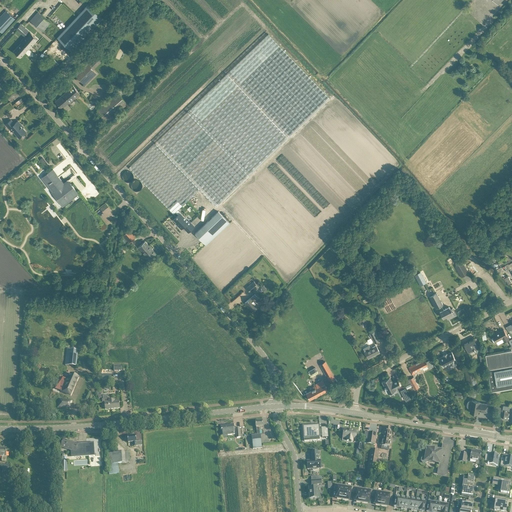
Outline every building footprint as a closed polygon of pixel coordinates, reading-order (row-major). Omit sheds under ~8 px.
[(57,37),(72,51),(102,18),(88,4),(57,37)] [(0,30),(2,33),(16,18),(6,10),(0,16),(0,30)] [(43,32),(50,23),(38,12),(30,20),(43,32)] [(21,24),(16,29),(25,37),(21,42),(21,43),(14,51),(20,57),(28,49),(38,39),(29,32),(21,24)] [(329,98),(269,34),(155,142),(129,167),(174,214),(200,189),(216,206),(329,98)] [(58,64),(54,60),(47,67),(51,71),(58,64)] [(86,61),(73,73),(85,85),(96,74),(90,68),(92,67),(86,61)] [(55,101),(61,109),(80,93),(73,85),(55,101)] [(96,110),(106,122),(128,104),(118,92),(96,110)] [(11,120),(6,124),(12,131),(12,130),(19,138),(26,131),(22,127),(23,127),(21,124),(18,121),(14,124),(11,120)] [(53,169),(42,178),(52,192),(58,200),(60,198),(64,204),(78,193),(68,180),(64,183),(53,169)] [(195,233),(206,245),(229,223),(218,211),(195,233)] [(180,213),(173,219),(177,222),(177,223),(178,225),(181,229),(183,227),(188,232),(194,226),(190,221),(188,221),(180,213)] [(129,230),(123,235),(128,240),(129,239),(131,241),(135,237),(129,230)] [(153,256),(156,253),(149,246),(145,241),(139,246),(143,251),(142,252),(149,259),(152,257),(153,257),(153,256)] [(237,262),(245,270),(253,262),(254,263),(256,261),(255,260),(259,256),(252,248),(237,262)] [(463,259),(455,264),(457,267),(456,267),(462,279),(469,275),(463,263),(465,263),(463,259)] [(500,267),(496,270),(507,283),(511,281),(508,276),(506,277),(500,267)] [(426,282),(421,271),(414,275),(420,286),(426,282)] [(254,281),(246,287),(251,292),(258,286),(254,281)] [(430,296),(436,308),(438,307),(440,311),(443,318),(449,315),(449,316),(450,318),(456,315),(453,308),(451,309),(449,307),(444,309),(441,305),(443,304),(437,292),(430,296)] [(255,293),(245,302),(249,308),(250,307),(253,310),(258,306),(253,299),(257,295),(255,293)] [(504,329),(492,336),(495,342),(502,338),(504,341),(509,338),(504,329)] [(379,340),(374,331),(370,334),(374,343),(379,340)] [(479,349),(474,339),(464,344),(468,352),(473,350),(474,351),(479,349)] [(369,345),(363,348),(365,351),(364,351),(368,358),(380,352),(376,345),(370,348),(369,345)] [(76,367),(78,351),(67,350),(65,365),(76,367)] [(511,350),(485,354),(488,369),(511,364),(511,350)] [(447,353),(443,355),(443,356),(439,358),(443,367),(448,364),(449,365),(452,364),(451,363),(456,360),(452,352),(447,354),(447,353)] [(430,360),(426,362),(425,360),(421,362),(421,361),(409,367),(412,374),(417,372),(416,371),(427,366),(429,368),(433,366),(430,360)] [(325,361),(320,364),(330,382),(335,379),(325,361)] [(472,362),(464,364),(469,385),(476,384),(472,362)] [(511,366),(487,371),(491,391),(511,387),(511,366)] [(61,377),(56,389),(60,391),(71,396),(79,377),(71,374),(68,380),(61,377)] [(395,388),(401,385),(398,380),(392,382),(390,377),(382,381),(386,389),(385,389),(386,392),(387,392),(388,393),(396,390),(395,388)] [(413,377),(408,379),(414,390),(419,387),(413,377)] [(310,399),(328,390),(322,381),(314,386),(315,388),(306,393),(310,399)] [(410,399),(405,388),(400,390),(406,401),(410,399)] [(59,399),(58,407),(69,408),(70,405),(71,406),(72,401),(59,399)] [(119,402),(114,402),(114,400),(109,400),(108,399),(102,400),(103,405),(105,405),(105,410),(119,409),(119,402)] [(488,412),(489,404),(479,402),(479,401),(471,400),(471,401),(470,401),(468,401),(467,402),(467,405),(467,407),(469,408),(470,408),(469,412),(477,413),(478,410),(488,412)] [(503,405),(502,409),(504,409),(504,414),(503,419),(509,420),(511,420),(511,409),(511,410),(511,406),(503,405)] [(262,421),(255,422),(257,435),(251,435),(252,449),(261,448),(259,431),(263,431),(262,421)] [(229,426),(221,427),(222,434),(222,436),(235,435),(234,425),(229,425),(229,426)] [(319,430),(319,425),(313,425),(313,426),(311,426),(303,426),(304,438),(304,441),(310,441),(310,438),(320,437),(320,435),(322,435),(322,438),(328,437),(327,427),(321,428),(321,430),(319,430)] [(389,447),(392,429),(385,428),(384,431),(383,430),(382,430),(382,434),(384,435),(382,446),(389,447)] [(353,440),(356,441),(357,432),(344,430),(343,438),(347,439),(347,441),(352,442),(353,440)] [(369,433),(367,444),(375,445),(377,434),(369,433)] [(136,441),(135,436),(127,437),(128,443),(132,442),(133,446),(142,445),(141,441),(136,441)] [(63,452),(64,449),(75,452),(75,456),(89,455),(89,457),(95,456),(94,443),(93,444),(88,444),(88,449),(80,449),(80,445),(78,445),(63,440),(61,448),(60,451),(62,452),(63,452)] [(427,462),(427,461),(439,464),(438,474),(446,476),(451,447),(443,445),(442,451),(427,448),(426,453),(425,453),(424,458),(422,459),(421,461),(423,463),(425,463),(427,462)] [(371,450),(367,472),(375,473),(379,451),(371,450)] [(471,451),(470,460),(473,460),(476,461),(476,464),(479,464),(480,461),(481,452),(478,451),(478,452),(471,451)] [(108,453),(108,464),(109,475),(119,474),(118,464),(130,463),(129,452),(108,453)] [(318,452),(311,452),(312,459),(312,461),(307,461),(307,470),(313,469),(313,470),(317,470),(316,469),(321,469),(320,461),(318,461),(318,452)] [(460,453),(459,462),(466,463),(467,454),(460,453)] [(497,466),(499,455),(489,454),(489,456),(485,455),(485,461),(492,462),(492,465),(497,466)] [(511,457),(506,457),(505,460),(501,459),(500,466),(511,467),(511,457)] [(462,487),(463,487),(473,488),(474,483),(475,478),(468,477),(468,478),(463,477),(462,487)] [(500,492),(509,494),(510,487),(508,487),(510,480),(493,477),(493,482),(499,483),(498,486),(501,486),(500,492)] [(321,480),(311,481),(312,485),(312,488),(309,488),(310,500),(318,499),(318,488),(317,488),(317,485),(321,485),(321,480)] [(342,500),(344,486),(335,484),(334,490),(337,491),(336,498),(337,498),(337,499),(342,500)] [(349,500),(350,493),(353,493),(354,487),(344,486),(342,500),(348,501),(348,500),(349,500)] [(361,503),(364,490),(364,489),(354,487),(353,493),(356,494),(355,501),(356,501),(356,502),(361,503)] [(474,492),(475,488),(473,488),(463,487),(462,494),(466,495),(466,497),(472,498),(473,492),(474,492)] [(368,503),(369,496),(372,497),(373,490),(370,490),(370,491),(364,490),(361,503),(367,504),(367,503),(368,503)] [(381,506),(383,492),(373,490),(372,497),(376,497),(374,504),(375,504),(375,505),(381,506)] [(387,506),(389,499),(392,500),(393,493),(383,492),(381,506),(386,507),(386,506),(387,506)] [(494,510),(506,511),(507,502),(505,501),(505,498),(495,496),(494,500),(496,501),(494,510)] [(463,501),(461,510),(461,511),(470,511),(471,511),(472,507),(473,507),(473,503),(463,501)]
